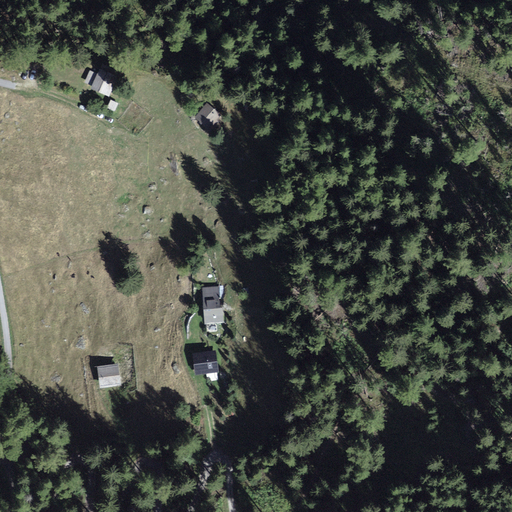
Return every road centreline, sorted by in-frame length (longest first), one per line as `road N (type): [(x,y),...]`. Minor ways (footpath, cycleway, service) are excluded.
road 1 (residential): [(232,511),(221,455),(209,460),(191,511)]
road 2 (residential): [(89,511),(92,468),(79,458),(67,466),(47,511)]
